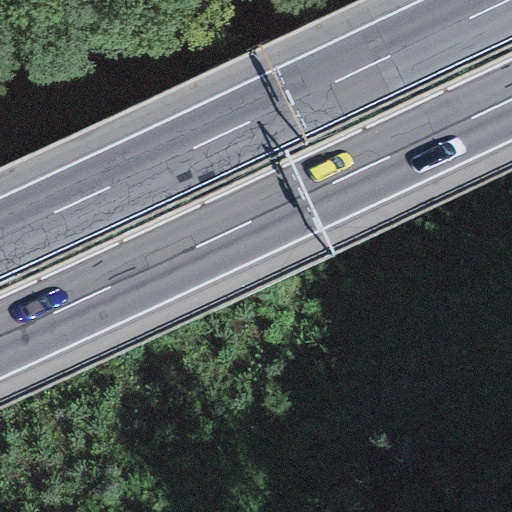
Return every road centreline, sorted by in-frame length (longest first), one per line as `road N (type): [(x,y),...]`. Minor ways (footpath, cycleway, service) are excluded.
road 1 (motorway): [(0,338),(511,100)]
road 2 (motorway): [(510,0),(0,238)]
